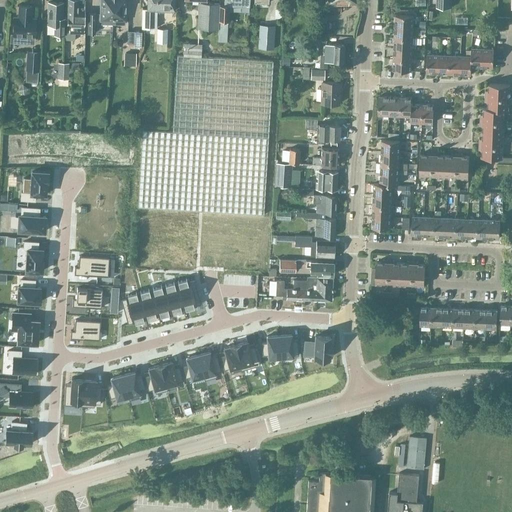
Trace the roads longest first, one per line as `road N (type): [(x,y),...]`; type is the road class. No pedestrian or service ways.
road 1 (unclassified): [(62,484),(363,400)]
road 2 (residential): [(55,357),(68,182)]
road 3 (residential): [(55,357),(122,354),(226,326)]
road 4 (residential): [(352,246),(365,82)]
road 5 (unclassified): [(363,400),(511,380)]
road 6 (residential): [(469,87),(468,133),(446,143),(438,128),(439,86)]
road 7 (residential): [(62,484),(52,442),(55,357)]
road 8 (residential): [(226,326),(279,316),(350,319)]
